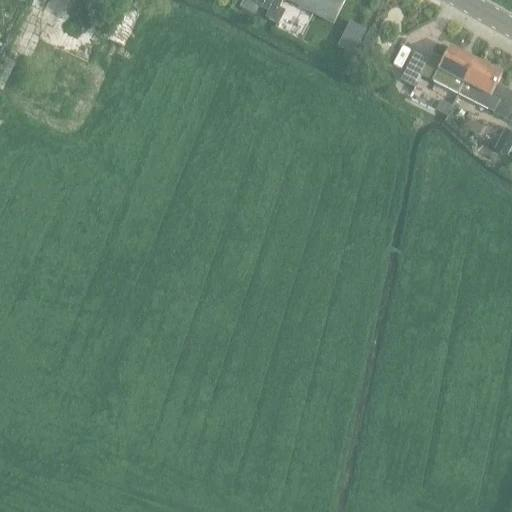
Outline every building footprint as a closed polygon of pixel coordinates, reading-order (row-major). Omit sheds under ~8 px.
[(121,0),(103,41),(104,41),(123,49),(145,0),(121,0)] [(255,18),(260,9),(269,14),(266,19),(270,23),(279,27),(286,13),(279,10),(284,2),(285,3),(287,0),(333,24),(346,0),(244,0),(239,9),(255,18)] [(422,76),(433,82),(447,90),(459,96),(476,62),(451,49),(444,61),(433,55),(429,62),(415,55),(402,81),(416,88),(422,76)] [(476,62),(459,96),(494,114),(506,120),(511,108),(511,94),(497,87),(502,76),(476,62)] [(440,102),(435,112),(447,119),(452,109),(440,102)] [(511,134),(506,131),(495,152),(508,159),(511,151),(511,134)]
